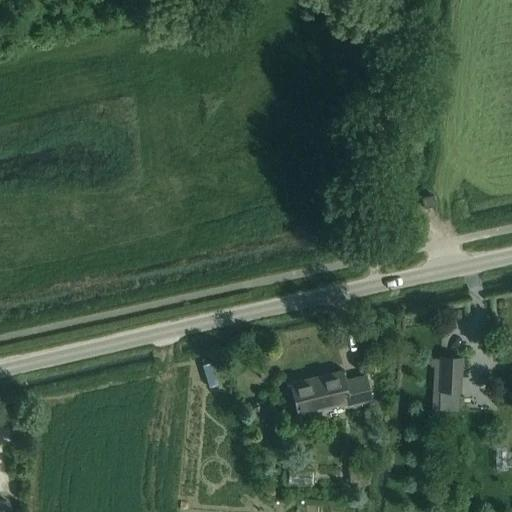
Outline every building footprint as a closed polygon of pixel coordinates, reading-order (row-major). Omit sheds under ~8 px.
[(425,207),(437,204),(435,195),(423,197),(425,207)] [(442,358),(441,391),(460,391),(462,359),(442,358)] [(344,381),(342,372),(291,384),(299,415),(348,403),(349,407),(373,402),(367,376),(344,381)] [(460,393),(441,392),(440,410),(459,411),(460,393)] [(496,473),(508,473),(507,449),(494,449),(496,473)] [(351,469),(350,488),(365,488),(365,469),(351,469)] [(273,482),(264,484),(267,495),(275,493),(273,482)]
